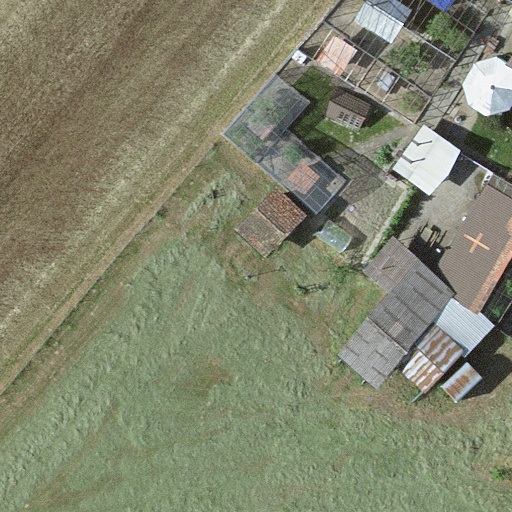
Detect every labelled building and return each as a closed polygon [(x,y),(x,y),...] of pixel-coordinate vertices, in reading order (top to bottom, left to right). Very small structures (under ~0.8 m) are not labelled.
[(482,0),(438,0),(472,19),(482,0)] [(511,36),(486,83),(511,97),(511,36)] [(511,227),(511,218),(468,195),(421,283),(469,309),(511,227)] [(289,227),(258,201),(222,244),(253,270),(289,227)] [(437,304),(401,274),(323,368),(359,398),(437,304)]
